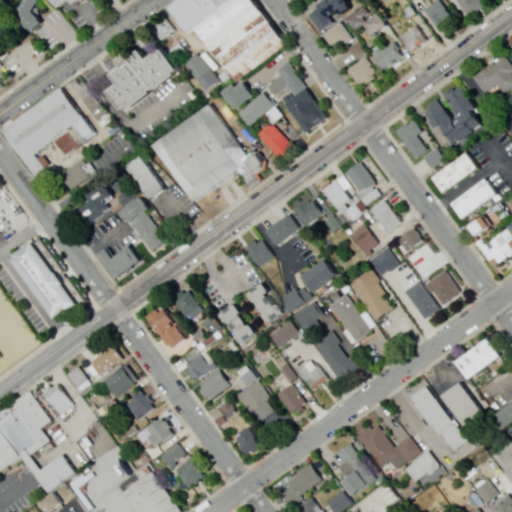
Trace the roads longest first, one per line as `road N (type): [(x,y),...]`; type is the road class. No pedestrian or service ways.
road 1 (residential): [(511,20),(0,399)]
road 2 (residential): [(265,511),(0,156)]
road 3 (residential): [(511,322),(273,0)]
road 4 (residential): [(216,511),(511,293)]
road 5 (residential): [(0,111),(150,0)]
